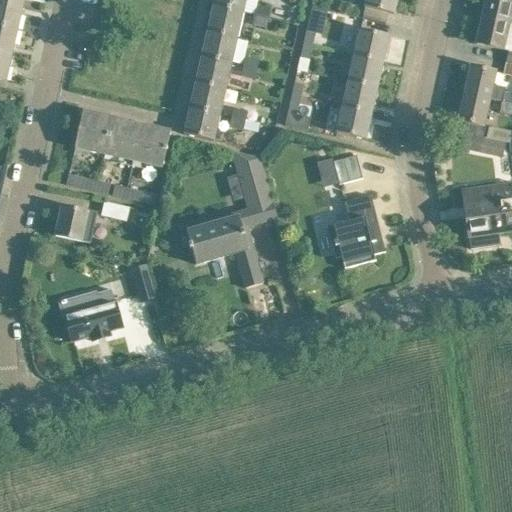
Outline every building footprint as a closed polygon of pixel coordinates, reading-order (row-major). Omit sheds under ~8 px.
[(0,0),(0,26),(18,31),(23,5),(0,0)] [(243,13),(245,0),(215,0),(214,6),(243,13)] [(394,15),(396,0),(366,0),(364,9),(394,15)] [(511,24),(511,0),(485,0),(482,18),(511,24)] [(257,5),(254,15),(268,19),(271,9),(257,5)] [(237,39),(243,13),(214,6),(208,32),(237,39)] [(311,8),(309,19),(316,20),(320,17),(322,10),(311,8)] [(266,29),(268,19),(254,15),(252,25),(266,29)] [(511,24),(482,18),(476,45),(507,52),(508,49),(511,50),(511,24)] [(0,54),(12,57),(18,31),(0,26),(0,54)] [(383,63),(389,37),(358,30),(352,56),(383,63)] [(231,65),(237,39),(208,32),(202,58),(231,65)] [(315,34),(305,32),(302,46),(312,48),(315,34)] [(306,75),(312,48),(302,46),(296,73),(306,75)] [(0,81),(6,83),(12,57),(0,54),(0,81)] [(377,89),(383,63),(352,56),(346,82),(377,89)] [(257,69),(259,61),(245,57),(243,67),(257,69)] [(225,90),(231,65),(202,58),(196,84),(225,90)] [(511,64),(504,62),(501,74),(511,76),(511,64)] [(254,80),(257,69),(243,67),(240,77),(254,80)] [(496,73),(471,67),(464,94),(490,100),(502,102),(511,104),(511,95),(504,94),(505,88),(493,86),(496,73)] [(300,102),(306,75),(296,73),(290,100),(300,102)] [(371,115),(377,89),(346,82),(340,108),(371,115)] [(220,116),(225,90),(196,84),(190,110),(220,116)] [(490,100),(464,94),(458,122),(484,128),(490,100)] [(297,115),(300,102),(290,100),(284,127),(307,132),(311,118),(297,115)] [(511,104),(502,102),(500,113),(511,116),(511,115),(511,104)] [(366,141),(371,115),(340,108),(335,134),(366,141)] [(234,109),(231,118),(245,121),(247,112),(234,109)] [(214,142),(220,116),(190,110),(184,135),(214,142)] [(104,156),(112,119),(83,112),(75,149),(104,156)] [(243,131),(245,121),(231,118),(229,128),(243,131)] [(133,162),(142,126),(112,119),(104,156),(133,162)] [(162,169),(169,141),(171,132),(142,126),(133,162),(162,169)] [(488,128),(486,140),(509,145),(511,133),(488,128)] [(483,154),(485,140),(456,134),(453,147),(483,154)] [(233,220),(187,233),(191,245),(189,246),(190,251),(192,250),(196,266),(236,254),(246,289),(263,284),(247,229),(262,225),(278,220),(261,161),(230,154),(247,212),(232,216),(233,220)] [(473,187),(505,185),(505,170),(472,172),(473,187)] [(80,189),(82,179),(68,176),(66,186),(80,189)] [(94,192),(96,182),(82,179),(80,189),(94,192)] [(367,180),(349,184),(351,196),(370,193),(367,180)] [(110,185),(96,182),(94,192),(108,195),(110,185)] [(511,184),(476,190),(463,192),(470,250),(500,246),(498,230),(511,228),(511,184)] [(126,200),(128,189),(114,186),(112,197),(126,200)] [(140,203),(142,192),(128,189),(126,200),(140,203)] [(156,195),(155,195),(142,192),(140,203),(153,206),(156,195)] [(385,253),(371,197),(344,203),(349,223),(327,228),(335,259),(342,258),(345,270),(376,262),(374,256),(385,253)] [(104,203),(101,217),(127,223),(130,209),(104,203)] [(62,207),(55,237),(90,244),(93,231),(97,215),(62,207)] [(147,267),(132,272),(141,304),(156,299),(147,267)] [(67,325),(65,327),(67,336),(71,337),(72,343),(91,338),(92,342),(111,337),(110,333),(122,329),(115,304),(111,290),(97,294),(101,308),(65,318),(67,325)]
